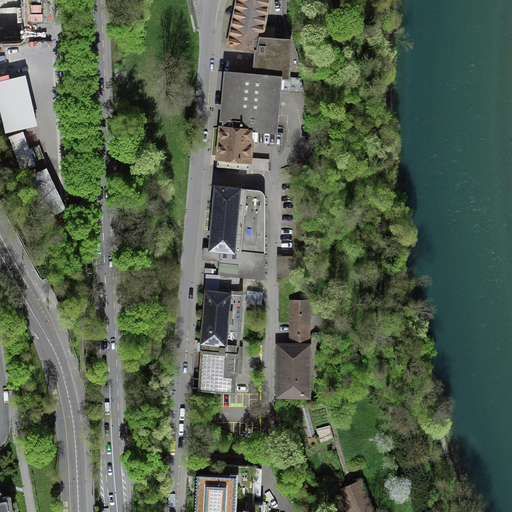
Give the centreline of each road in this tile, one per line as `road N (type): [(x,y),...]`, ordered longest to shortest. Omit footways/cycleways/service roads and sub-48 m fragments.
road 1 (primary): [(114,511),(93,0)]
road 2 (residential): [(196,172),(271,183),(266,462),(281,510)]
road 3 (residential): [(196,172),(171,511)]
road 4 (tertiary): [(0,245),(59,374),(74,511)]
road 5 (residential): [(214,0),(196,172)]
